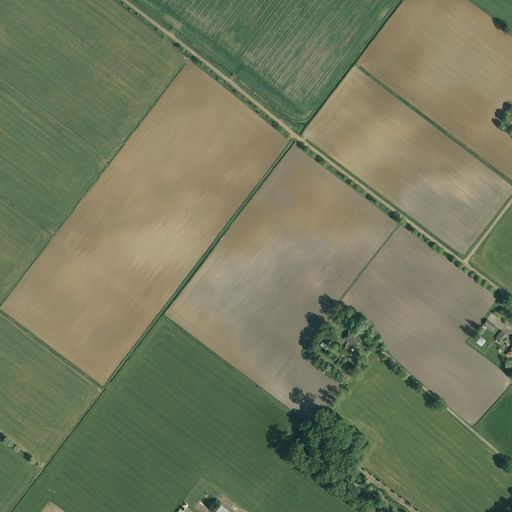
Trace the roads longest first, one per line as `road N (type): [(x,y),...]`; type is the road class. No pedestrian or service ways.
road 1 (unclassified): [(511,297),(123,0)]
road 2 (track): [(511,465),(351,328)]
